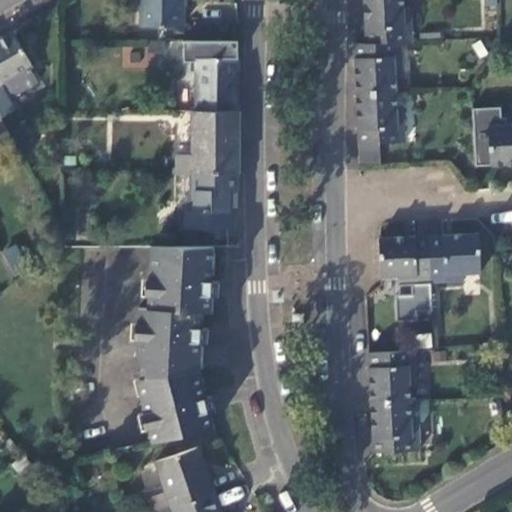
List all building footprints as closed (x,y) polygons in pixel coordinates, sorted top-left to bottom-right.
[(181,0),(138,0),(139,37),(181,37),(181,0)] [(410,21),(403,21),(402,3),(361,5),(363,55),(399,54),(411,53),(410,21)] [(0,49),(0,129),(13,121),(0,98),(0,96),(3,94),(10,105),(17,108),(37,96),(27,79),(31,77),(11,43),(0,49)] [(235,69),(235,52),(205,52),(204,69),(193,69),(192,123),(236,123),(235,92),(231,92),(231,69),(235,69)] [(363,55),(352,56),(355,106),(395,104),(394,86),(400,86),(399,54),(363,55)] [(403,121),(395,121),(395,104),(355,106),(358,179),(376,178),(375,155),(404,154),(403,121)] [(236,185),(236,123),(192,123),(190,123),(190,166),(174,166),(174,185),(236,185)] [(504,136),(487,137),(489,177),(511,175),(511,127),(504,128),(504,136)] [(236,203),(236,185),(174,185),(174,222),(181,222),(181,240),(229,240),(229,203),(236,203)] [(15,244),(2,249),(9,267),(23,262),(15,244)] [(430,296),(462,295),(461,286),(479,285),(477,245),(428,247),(430,296)] [(428,247),(378,248),(379,290),(397,289),(397,297),(430,296),(428,247)] [(134,376),(139,376),(138,387),(143,406),(138,407),(150,454),(214,438),(208,422),(213,421),(209,407),(205,408),(198,383),(199,354),(206,354),(206,340),(201,339),(201,323),(210,323),(210,308),(215,308),(216,292),(210,292),(211,259),(148,257),(146,319),(136,319),(134,376)] [(395,347),(430,351),(432,329),(398,325),(395,347)] [(415,395),(414,362),(367,364),(369,413),(409,411),(408,396),(415,395)] [(369,413),(371,466),(418,464),(417,435),(421,434),(427,425),(427,411),(409,411),(369,413)] [(187,511),(211,504),(195,457),(154,471),(164,499),(144,506),(145,511),(187,511)]
